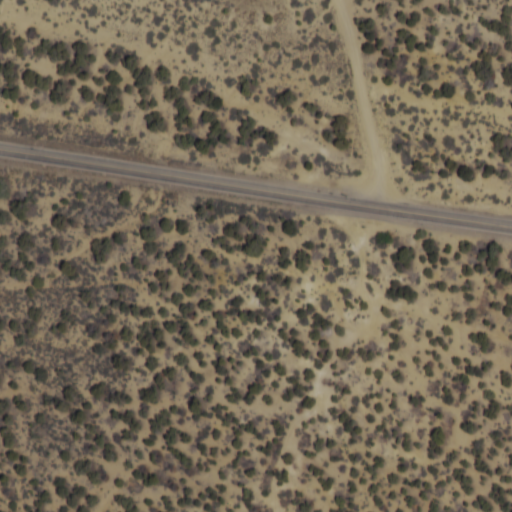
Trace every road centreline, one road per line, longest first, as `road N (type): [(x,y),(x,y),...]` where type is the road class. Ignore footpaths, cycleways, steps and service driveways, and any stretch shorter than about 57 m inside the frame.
road 1 (primary): [(511,222),(0,145)]
road 2 (track): [(385,170),(290,126),(212,74),(120,34),(0,3)]
